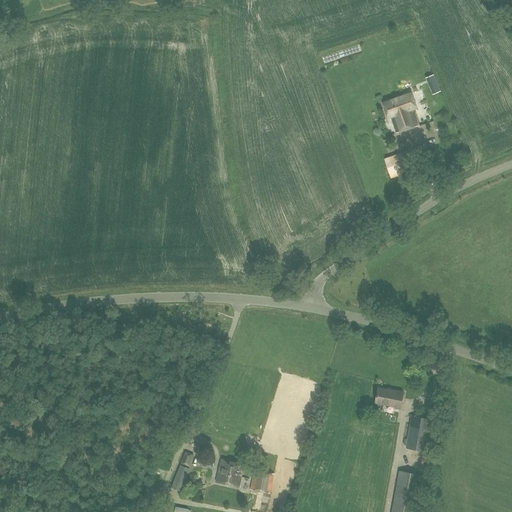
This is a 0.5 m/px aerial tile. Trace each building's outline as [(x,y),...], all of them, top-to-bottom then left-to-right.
[(418,125),(413,110),(416,109),(411,94),(383,103),(388,118),(391,117),(397,133),(418,125)] [(392,178),(415,170),(408,151),(385,159),(392,178)] [(405,391),(378,387),(375,404),(395,407),(394,409),(402,410),(405,391)] [(407,448),(427,452),(433,419),(413,416),(407,448)] [(190,467),(194,455),(185,451),(181,463),(190,467)] [(201,468),(204,458),(197,456),(195,466),(201,468)] [(245,464),(222,459),(217,481),(239,486),(245,464)] [(181,492),(191,469),(181,465),(171,487),(181,492)] [(270,493),(274,474),(255,469),(251,489),(270,493)] [(400,471),(392,511),(415,511),(422,475),(400,471)] [(157,498),(161,486),(146,483),(143,495),(157,498)]
